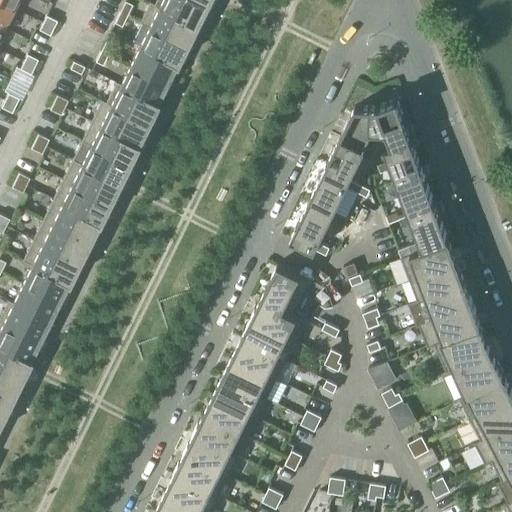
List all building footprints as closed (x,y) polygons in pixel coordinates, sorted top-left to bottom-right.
[(149,1),(149,2),(193,24),(203,5),(193,0),(154,0),(153,3),(149,1)] [(0,25),(2,27),(12,7),(0,1),(0,25)] [(124,1),(119,11),(126,15),(131,4),(124,1)] [(149,2),(139,21),(184,43),(193,24),(149,2)] [(126,15),(119,11),(114,22),(121,26),(126,15)] [(45,15),(42,22),(53,27),(56,20),(45,15)] [(147,26),(138,45),(174,63),(184,43),(139,21),(139,22),(147,26)] [(53,27),(42,22),(38,29),(49,35),(53,27)] [(105,39),(100,50),(107,54),(112,43),(105,39)] [(138,45),(129,64),(165,82),(174,63),(138,45)] [(107,54),(100,50),(95,61),(102,64),(107,54)] [(26,54),(23,61),(33,66),(37,59),(26,54)] [(33,66),(23,61),(19,68),(30,73),(33,66)] [(73,61),(72,61),(69,68),(80,73),(83,66),(73,61)] [(115,81),(155,101),(165,82),(129,64),(119,83),(115,81)] [(101,99),(100,100),(145,122),(155,101),(115,81),(105,101),(101,99)] [(7,92),(4,100),(14,105),(18,98),(7,92)] [(56,95),(53,102),(63,107),(67,100),(56,95)] [(384,147),(384,148),(410,139),(409,136),(405,127),(402,118),(403,117),(396,99),(378,105),(378,107),(355,106),(347,121),(341,133),(340,135),(364,147),(365,147),(364,146),(371,131),(385,131),(391,145),(384,147)] [(14,105),(4,100),(0,107),(11,112),(14,105)] [(100,100),(90,120),(135,142),(145,122),(100,100)] [(63,107),(53,102),(49,109),(60,114),(63,107)] [(90,120),(81,140),(126,162),(135,142),(90,120)] [(37,133),(33,140),(44,146),(48,138),(37,133)] [(352,172),(364,147),(340,135),(338,139),(336,144),(328,160),(352,172)] [(391,167),(394,174),(419,164),(413,147),(411,142),(410,139),(384,148),(389,160),(377,164),(380,171),(391,167)] [(44,146),(33,140),(30,148),(41,153),(44,146)] [(71,158),(71,159),(116,181),(126,162),(81,140),(80,140),(89,144),(80,163),(71,158)] [(71,159),(61,178),(106,200),(116,181),(71,159)] [(350,178),(352,172),(328,160),(326,162),(321,173),(309,198),(333,210),(346,185),(356,190),(360,183),(350,178)] [(394,174),(408,211),(433,201),(425,180),(426,179),(424,176),(421,167),(420,164),(419,164),(394,174)] [(18,172),(14,179),(25,184),(29,177),(18,172)] [(61,178),(52,198),(97,220),(106,200),(61,178)] [(25,184),(14,179),(11,186),(22,192),(25,184)] [(360,183),(356,190),(366,195),(370,188),(360,183)] [(52,198),(42,218),(87,240),(97,220),(52,198)] [(318,241),(333,210),(309,198),(297,223),(297,222),(296,224),(292,232),(290,237),(314,249),(315,248),(326,253),(329,246),(318,241)] [(408,211),(422,248),(447,238),(439,217),(440,217),(438,213),(435,205),(434,201),(433,201),(408,211)] [(400,219),(397,212),(386,216),(389,223),(400,219)] [(0,213),(0,222),(5,225),(8,218),(0,213)] [(42,218),(32,239),(77,261),(87,240),(42,218)] [(401,256),(409,278),(456,261),(447,238),(422,248),(412,252),(401,256)] [(32,239),(22,259),(67,281),(77,261),(32,239)] [(398,249),(401,256),(412,252),(409,244),(398,249)] [(30,264),(21,283),(57,301),(67,281),(22,259),(21,260),(30,264)] [(349,276),(355,273),(358,272),(354,261),(343,265),(347,276),(349,276)] [(409,278),(418,300),(464,282),(456,261),(409,278)] [(299,273),(277,263),(260,298),(296,315),(296,314),(283,307),(299,273)] [(349,276),(352,283),(363,279),(360,272),(358,272),(355,273),(349,276)] [(418,300),(426,321),(473,303),(469,293),(468,293),(464,282),(418,300)] [(7,299),(7,300),(48,320),(57,301),(21,283),(11,302),(7,299)] [(255,307),(250,317),(286,335),(296,315),(260,298),(255,307)] [(7,300),(0,314),(0,320),(38,339),(48,320),(7,300)] [(426,321),(434,342),(480,325),(476,314),(476,313),(473,303),(426,321)] [(362,312),(365,319),(376,315),(374,308),(362,312)] [(376,315),(365,319),(368,327),(379,322),(376,315)] [(245,328),(241,337),(277,354),(286,335),(249,317),(245,327),(245,328)] [(0,344),(28,359),(38,339),(0,320),(0,344)] [(329,323),(325,330),(336,335),(339,328),(329,323)] [(442,340),(454,367),(491,350),(490,349),(491,349),(487,341),(486,341),(480,325),(434,342),(434,343),(442,340)] [(241,337),(231,356),(267,373),(277,354),(241,337)] [(365,344),(368,351),(381,346),(378,339),(365,344)] [(0,344),(0,368),(19,378),(28,359),(0,344)] [(331,348),(327,355),(331,357),(338,360),(341,353),(331,348)] [(459,397),(460,398),(504,375),(496,360),(493,351),(492,352),(491,350),(454,367),(466,394),(459,397)] [(231,356),(222,375),(258,393),(267,373),(231,356)] [(331,357),(327,364),(338,369),(342,362),(338,360),(331,357)] [(368,368),(373,378),(391,369),(385,359),(368,368)] [(0,392),(9,397),(19,378),(0,368),(0,392)] [(222,375),(212,394),(248,412),(258,393),(222,375)] [(460,398),(470,418),(511,396),(511,390),(504,375),(460,398)] [(326,378),(323,386),(333,391),(337,384),(326,378)] [(381,392),(385,399),(396,393),(392,386),(381,392)] [(0,416),(9,397),(0,392),(0,416)] [(396,393),(385,399),(389,406),(399,400),(396,393)] [(212,394),(203,414),(239,431),(248,412),(212,394)] [(511,396),(470,418),(481,439),(511,422),(511,396)] [(311,410),(307,417),(318,423),(321,415),(311,410)] [(197,423),(192,433),(229,451),(239,431),(203,414),(198,424),(197,423)] [(307,417),(303,425),(314,430),(318,423),(307,417)] [(511,422),(481,439),(491,459),(511,448),(511,422)] [(188,442),(183,452),(220,470),(229,451),(193,433),(188,443),(188,442)] [(408,442),(411,449),(422,444),(418,437),(408,442)] [(422,444),(411,449),(415,456),(425,451),(422,444)] [(511,448),(491,459),(502,479),(511,473),(511,448)] [(292,449),(288,456),(299,461),(302,454),(292,449)] [(178,462),(173,472),(210,490),(220,470),(184,453),(179,462),(178,462)] [(288,456),(284,463),(295,468),(299,461),(288,456)] [(174,472),(164,492),(200,509),(210,490),(174,472)] [(511,473),(502,479),(511,498),(511,473)] [(328,488),(336,489),(337,477),(330,476),(328,488)] [(337,477),(336,489),(343,490),(345,478),(337,477)] [(429,483),(432,490),(443,484),(439,477),(429,483)] [(368,494),(376,495),(377,483),(370,482),(368,494)] [(377,483),(376,495),(384,496),(385,485),(377,483)] [(443,484),(432,490),(436,496),(446,491),(443,484)] [(272,488),(269,495),(280,500),(283,493),(272,488)] [(164,492),(155,511),(157,511),(199,511),(200,509),(164,492)] [(269,495),(265,502),(276,507),(280,500),(269,495)]
